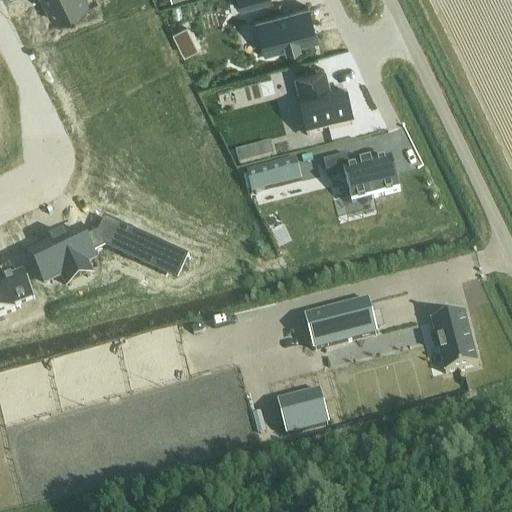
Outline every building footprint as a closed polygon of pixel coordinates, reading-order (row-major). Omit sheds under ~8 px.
[(87,0),(41,0),(60,38),(97,21),(87,0)] [(270,0),(236,0),(239,9),(270,1),(270,0)] [(308,7),(256,21),(264,52),(285,46),(286,48),(297,44),(297,43),(316,38),(308,7)] [(175,41),(189,35),(185,26),(171,33),(175,41)] [(323,70),(295,77),(302,102),(298,103),(307,137),(353,125),(344,91),(330,95),(323,70)] [(240,166),(252,163),(248,151),(236,154),(240,166)] [(349,157),(323,164),(327,179),(344,175),(352,206),(400,193),(392,161),(372,166),(371,163),(360,166),(361,169),(353,171),(349,157)] [(295,162),(248,175),(253,195),(301,182),(295,162)] [(54,246),(31,258),(45,287),(98,262),(94,255),(109,248),(186,283),(196,262),(109,221),(69,240),(66,233),(52,240),(54,246)] [(0,336),(7,335),(6,330),(27,324),(18,296),(0,301),(0,336)] [(369,301),(304,318),(314,353),(378,336),(369,301)] [(464,314),(432,322),(445,376),(478,367),(464,314)] [(320,392),(277,403),(286,438),(329,427),(320,392)]
